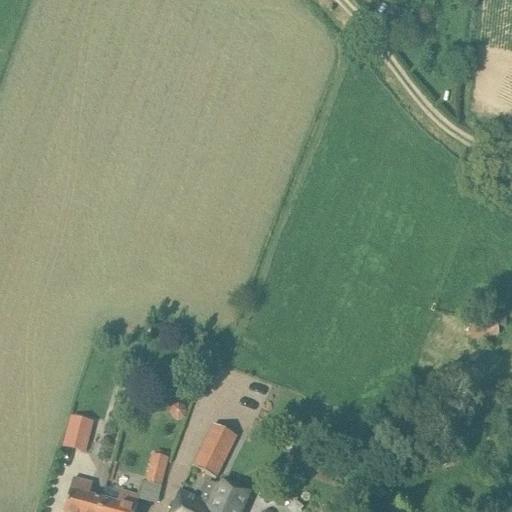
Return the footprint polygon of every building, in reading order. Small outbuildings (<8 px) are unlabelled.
[(465,319),(468,341),(499,337),(496,315),(465,319)] [(85,454),(94,423),(70,417),(62,448),(85,454)] [(194,467),(217,478),(237,438),(214,427),(194,467)] [(152,455),(145,483),(162,487),(169,459),(152,455)] [(90,496),(93,485),(74,480),(65,511),(102,511),(106,500),(90,496)] [(208,482),(200,500),(181,491),(171,511),(239,511),(247,493),(221,482),(219,487),(208,482)] [(106,500),(102,511),(136,511),(140,497),(121,492),(118,504),(106,500)]
